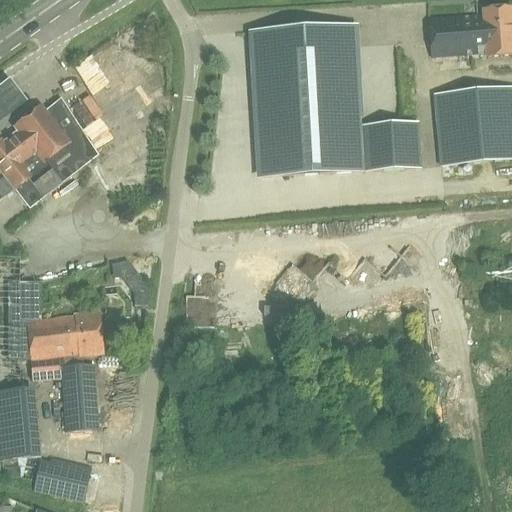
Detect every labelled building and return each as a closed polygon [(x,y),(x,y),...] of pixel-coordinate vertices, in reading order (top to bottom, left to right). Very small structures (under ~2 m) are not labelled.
[(489,58),(511,56),(511,16),(511,9),(484,11),(484,16),(429,20),(433,59),(488,54),(489,58)] [(262,178),(362,172),(354,47),(353,28),(253,34),(254,56),(262,178)] [(413,43),(363,46),(368,127),(361,127),(363,172),(421,169),(413,43)] [(78,79),(62,84),(66,96),(81,91),(78,79)] [(11,82),(0,90),(0,123),(28,103),(11,82)] [(442,168),(511,161),(511,89),(436,96),(442,168)] [(0,170),(31,209),(98,156),(61,99),(45,111),(41,106),(0,138),(2,140),(0,141),(0,170)] [(231,280),(216,279),(215,317),(256,318),(257,298),(230,297),(231,280)] [(32,360),(63,356),(80,354),(80,356),(84,356),(105,354),(100,313),(75,316),(76,318),(28,323),(32,360)] [(63,356),(63,357),(64,369),(63,369),(67,432),(100,430),(95,365),(85,366),(84,356),(80,356),(80,354),(63,356)] [(41,460),(36,390),(0,392),(0,477),(6,477),(6,479),(36,483),(41,460)] [(105,427),(124,425),(123,407),(104,408),(105,427)] [(57,423),(49,428),(61,447),(69,442),(57,423)] [(33,493),(51,497),(84,504),(92,472),(41,460),(36,483),(33,493)]
